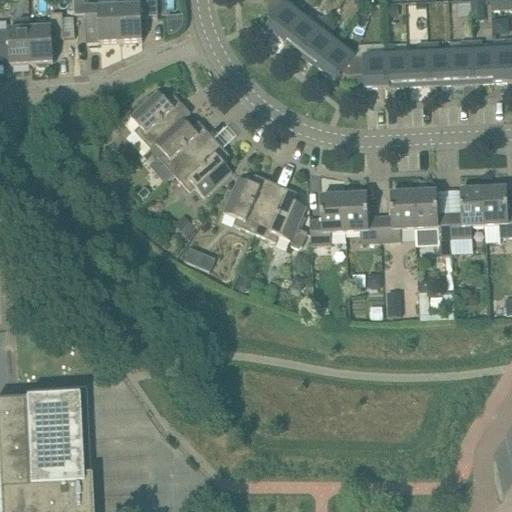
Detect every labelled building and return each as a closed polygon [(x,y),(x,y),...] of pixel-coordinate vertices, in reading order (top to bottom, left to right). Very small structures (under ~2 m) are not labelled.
[(121,44),(120,9),(98,10),(97,0),(85,0),(88,46),(121,44)] [(119,0),(120,9),(121,44),(143,43),(142,19),(159,18),(157,0),(119,0)] [(286,0),(267,0),(268,19),(287,5),(286,0)] [(511,12),(511,0),(491,1),(492,14),(511,12)] [(485,1),(471,2),(472,21),(486,20),(485,1)] [(266,31),(284,44),(304,18),(287,5),(268,19),(273,22),(266,31)] [(400,18),(399,8),(389,8),(390,19),(400,18)] [(301,58),(328,23),(332,18),(324,12),(313,26),(304,18),(284,44),(301,58)] [(52,30),(30,31),(32,67),(35,67),(39,71),(47,70),(50,66),(54,66),(53,41),(64,41),(63,16),(51,16),(52,30)] [(32,67),(30,31),(30,20),(19,21),(13,28),(13,33),(0,33),(0,43),(9,43),(11,68),(32,67)] [(183,24),(183,20),(168,21),(169,35),(171,37),(177,34),(181,30),(183,24)] [(337,30),(328,23),(301,58),(318,71),(339,46),(330,39),(337,30)] [(506,52),(494,53),(496,85),(511,84),(511,41),(505,42),(506,52)] [(452,87),(474,86),(472,44),(451,45),(451,54),(452,87)] [(474,86),(496,85),(494,53),(482,53),(482,44),(472,44),(474,86)] [(440,45),(428,46),(430,88),(452,87),(451,54),(441,55),(440,45)] [(339,46),(318,71),(336,85),(344,75),(348,78),(356,59),(339,46)] [(407,57),(409,89),(430,88),(428,46),(419,46),(418,46),(419,56),(407,57)] [(365,91),(387,90),(385,58),(387,58),(386,48),(363,48),(361,47),(356,59),(348,78),(364,77),(365,91)] [(385,58),(387,90),(409,89),(407,57),(397,57),(397,47),(386,48),(387,58),(385,58)] [(151,151),(156,147),(156,146),(184,121),(191,115),(175,98),(168,104),(159,94),(131,119),(140,129),(135,134),(151,151)] [(113,110),(102,121),(111,130),(122,119),(113,110)] [(159,161),(175,178),(215,141),(199,124),(192,130),(184,121),(156,146),(156,147),(164,156),(159,161)] [(215,141),(175,178),(191,195),(196,190),(205,200),(232,175),(223,165),(230,158),(215,141)] [(255,237),(277,187),(255,178),(252,187),(239,181),(224,216),(237,221),(234,228),(255,237)] [(277,187),(255,237),(277,246),(279,239),(292,244),(291,249),(298,252),(301,250),(307,235),(298,231),(307,210),(294,205),(298,196),(277,187)] [(139,196),(144,202),(151,195),(146,190),(139,196)] [(500,240),(511,239),(511,213),(508,214),(507,191),(484,192),(486,229),(500,229),(500,240)] [(462,216),(450,217),(452,259),(452,242),(472,241),(472,230),(486,229),(484,192),(461,193),(462,216)] [(438,194),(414,196),(417,249),(439,248),(440,259),(452,259),(450,217),(439,217),(438,194)] [(392,219),(380,220),(381,245),(402,244),(401,233),(416,233),(416,249),(417,249),(414,196),(391,197),(392,219)] [(368,198),(344,199),(346,236),(360,235),(361,246),(381,245),(380,220),(369,220),(368,198)] [(331,236),(346,236),(344,199),(321,200),(322,223),(310,223),(311,249),(332,247),(331,236)] [(184,218),(175,226),(186,240),(196,232),(184,218)] [(185,264),(210,275),(216,263),(190,252),(185,264)] [(246,275),(241,277),(237,286),(240,292),(244,294),(249,291),(253,282),(251,277),(246,275)] [(368,277),(368,290),(382,290),(381,276),(368,277)] [(295,278),(291,289),(302,293),(307,282),(295,278)] [(419,282),(419,295),(433,295),(433,281),(419,282)] [(402,318),(401,295),(387,296),(388,319),(402,318)] [(0,511),(82,511),(76,401),(3,405),(7,490),(0,490),(0,511)]
